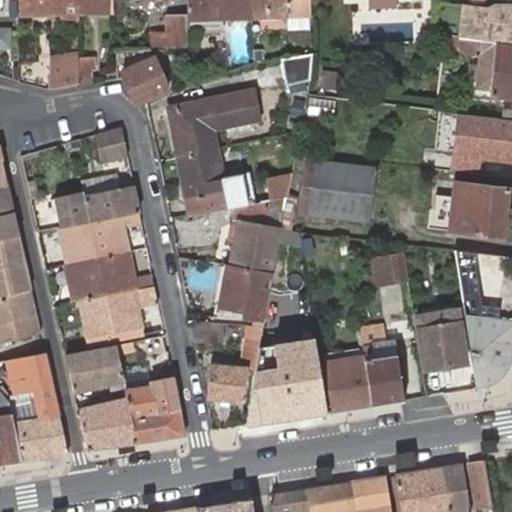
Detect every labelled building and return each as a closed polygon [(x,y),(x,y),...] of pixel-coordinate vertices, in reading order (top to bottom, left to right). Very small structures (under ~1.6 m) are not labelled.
[(77,4),(76,0),(17,0),(18,5),(18,15),(32,15),(31,0),(44,0),(45,15),(60,15),(59,20),(77,20),(77,17),(77,4)] [(31,0),(32,15),(45,15),(44,0),(31,0)] [(187,0),(188,20),(248,19),(247,0),(187,0)] [(321,0),(247,0),(248,19),(322,18),(321,0)] [(77,17),(113,16),(113,3),(77,4),(77,17)] [(511,42),(511,9),(498,10),(490,9),(490,14),(463,12),(457,44),(511,42)] [(167,51),(189,51),(188,20),(167,21),(167,51)] [(167,51),(167,21),(150,21),(150,33),(140,33),(140,52),(167,51)] [(0,49),(11,49),(10,27),(0,27),(0,49)] [(511,48),(480,44),(456,44),(457,54),(479,53),(479,58),(476,86),(490,89),(489,94),(511,96),(511,48)] [(311,79),(311,53),(281,60),(286,86),(311,79)] [(79,83),(90,82),(89,72),(94,71),(94,58),(78,58),(78,65),(79,83)] [(167,94),(157,61),(123,72),(133,104),(167,94)] [(44,87),(79,83),(78,65),(44,66),(44,87)] [(257,86),(165,106),(183,192),(220,184),(208,126),(262,114),(257,86)] [(511,118),(511,108),(500,108),(499,117),(511,118)] [(119,128),(92,136),(97,162),(125,156),(119,128)] [(378,168),(318,159),(311,212),(371,219),(378,168)] [(254,370),(278,227),(292,171),(256,178),(260,201),(238,204),(236,220),(221,308),(219,321),(193,322),(197,342),(221,343),(221,323),(249,327),(245,351),(244,352),(241,369),(213,365),(208,398),(241,402),(246,370),(254,370)] [(509,187),(457,181),(452,228),(502,235),(509,187)] [(82,192),(88,221),(137,212),(131,183),(88,191),(86,182),(80,183),(82,192)] [(0,184),(0,212),(11,209),(5,184),(0,184)] [(54,198),(61,226),(88,221),(82,192),(54,198)] [(11,209),(0,212),(0,238),(17,234),(11,209)] [(61,226),(68,263),(126,252),(119,223),(126,222),(128,226),(139,224),(137,212),(88,221),(61,226)] [(0,295),(29,288),(17,234),(0,238),(0,295)] [(76,301),(152,286),(150,275),(132,278),(126,252),(68,263),(76,301)] [(407,283),(403,253),(383,256),(388,286),(407,283)] [(388,286),(383,256),(365,259),(369,289),(388,286)] [(136,307),(156,303),(152,286),(76,301),(85,345),(142,334),(136,307)] [(0,295),(0,341),(39,332),(29,288),(0,295)] [(511,365),(511,356),(511,317),(464,313),(475,388),(496,385),(511,365)] [(464,364),(458,323),(424,329),(422,320),(416,321),(418,332),(424,370),(464,364)] [(381,326),(359,330),(361,347),(363,358),(370,405),(403,400),(395,355),(385,357),(384,346),(381,326)] [(143,339),(133,341),(135,352),(145,350),(143,339)] [(315,339),(274,346),(278,366),(254,370),(246,427),(327,413),(318,355),(315,339)] [(385,357),(395,355),(394,344),(384,346),(385,357)] [(65,354),(73,391),(121,379),(114,345),(65,354)] [(361,347),(318,355),(319,366),(363,358),(361,347)] [(11,408),(21,461),(66,454),(43,352),(0,361),(0,371),(1,377),(8,377),(10,384),(29,380),(37,417),(24,419),(21,407),(11,408)] [(327,413),(370,405),(363,358),(319,366),(327,413)] [(125,400),(133,443),(183,436),(171,376),(150,381),(151,385),(123,390),(125,400)] [(0,464),(21,461),(11,408),(9,404),(0,393),(0,464)] [(87,451),(133,443),(125,400),(77,410),(87,451)] [(490,506),(483,463),(470,465),(476,508),(490,506)] [(470,511),(471,511),(463,464),(394,475),(400,511),(470,511)] [(391,511),(386,476),(350,482),(354,511),(391,511)] [(307,488),(311,511),(354,511),(350,482),(307,488)] [(271,494),(274,511),(311,511),(307,488),(271,494)] [(255,511),(253,498),(221,503),(222,511),(255,511)] [(222,511),(221,503),(194,507),(194,511),(222,511)]
